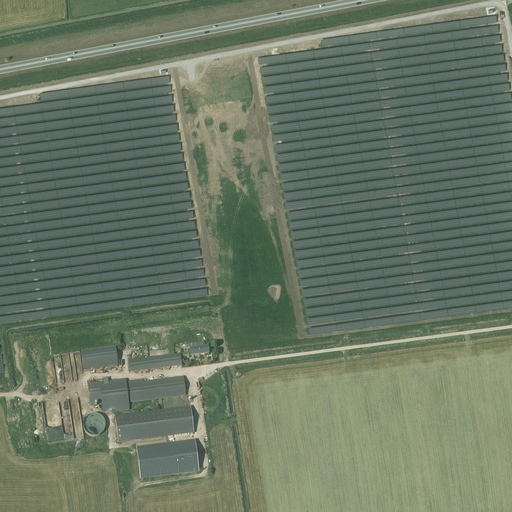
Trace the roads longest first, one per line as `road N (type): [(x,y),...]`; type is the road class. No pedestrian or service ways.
road 1 (trunk): [(366,0),(0,69)]
road 2 (unclassified): [(511,326),(228,363)]
road 3 (track): [(200,438),(202,474),(138,483),(132,453),(112,447),(109,421),(87,408),(82,382)]
